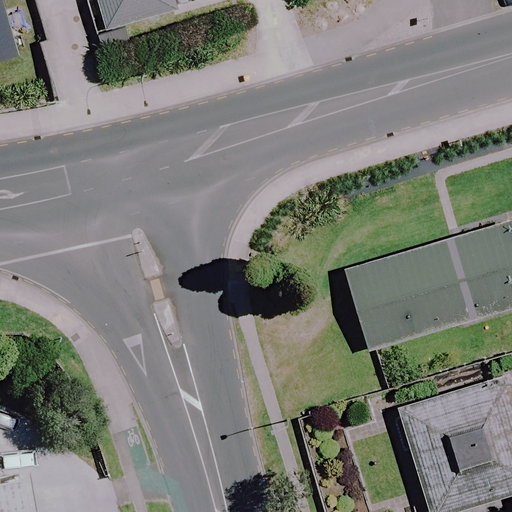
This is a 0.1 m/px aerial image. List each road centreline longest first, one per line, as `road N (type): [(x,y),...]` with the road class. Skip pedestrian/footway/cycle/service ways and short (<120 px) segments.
road 1 (tertiary): [(511,57),(118,167)]
road 2 (residential): [(221,511),(118,167)]
road 3 (tertiary): [(118,167),(0,191)]
